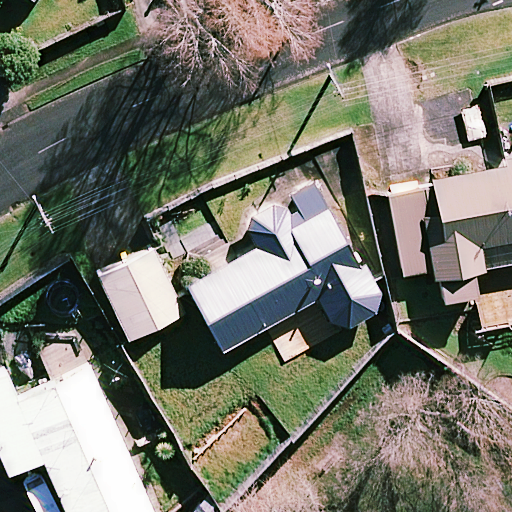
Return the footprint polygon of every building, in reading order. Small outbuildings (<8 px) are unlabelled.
[(400,271),(428,266),(430,278),(436,277),(441,301),(477,294),(472,271),(511,263),(511,158),(384,182),(400,271)] [(374,298),(374,294),(312,181),(291,192),(299,206),(287,213),(285,210),(283,207),(280,205),(277,203),(273,202),(270,201),(266,201),(262,202),(259,204),(256,205),(253,208),(251,211),(249,214),(248,217),(247,221),(247,225),(248,228),(250,232),(250,233),(257,245),(185,283),(219,347),(316,294),(329,319),(333,321),(337,322),(341,322),(345,323),(349,322),(353,321),(356,320),(360,318),(363,315),(366,313),(369,309),(371,306),(372,302),(374,298)] [(215,225),(203,196),(149,217),(161,246),(215,225)] [(181,312),(152,246),(97,270),(126,336),(181,312)] [(150,511),(85,361),(13,392),(2,367),(0,368),(0,457),(5,470),(40,455),(64,511),(150,511)] [(167,404),(200,462),(217,453),(220,458),(237,449),(201,385),(167,404)]
